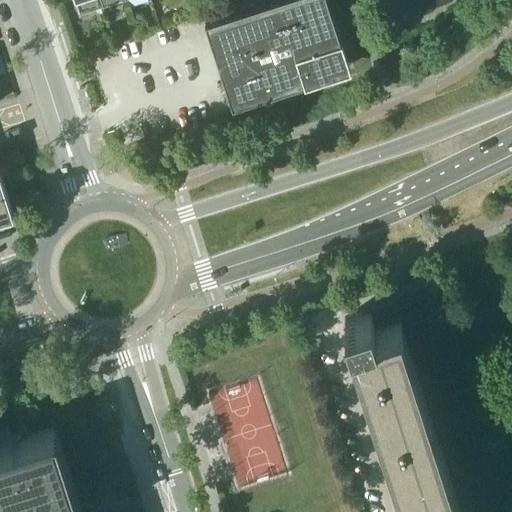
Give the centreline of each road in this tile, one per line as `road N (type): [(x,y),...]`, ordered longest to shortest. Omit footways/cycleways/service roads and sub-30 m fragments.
road 1 (secondary): [(511,101),(152,223)]
road 2 (secondary): [(168,281),(392,200),(511,144)]
road 3 (tertiary): [(63,133),(18,0)]
